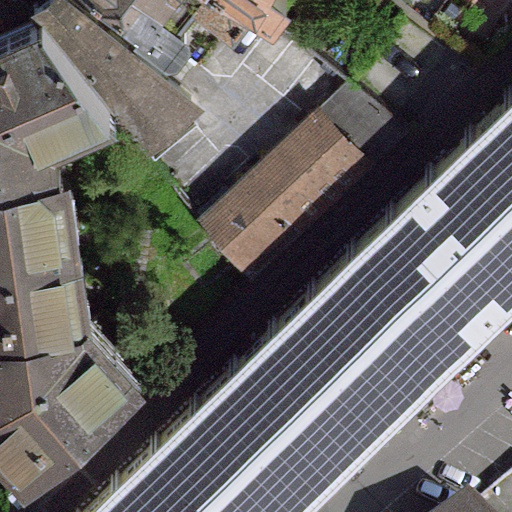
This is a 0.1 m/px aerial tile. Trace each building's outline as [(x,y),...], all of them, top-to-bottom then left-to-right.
[(46,0),(35,9),(45,19),(111,102),(142,139),(191,96),(178,85),(73,0),(46,0)] [(113,0),(171,47),(178,45),(188,32),(187,23),(179,16),(192,0),(204,0),(235,24),(253,0),(113,0)] [(260,0),(275,12),(284,0),(260,0)] [(0,37),(0,175),(50,169),(44,129),(111,102),(45,19),(0,37)] [(351,77),(320,109),(373,164),(413,127),(351,77)] [(511,95),(86,511),(280,511),(511,284),(511,95)] [(373,164),(320,109),(206,216),(252,277),(373,164)] [(0,175),(0,330),(86,316),(62,167),(50,169),(0,175)] [(86,316),(0,330),(0,439),(30,473),(133,378),(86,316)]
